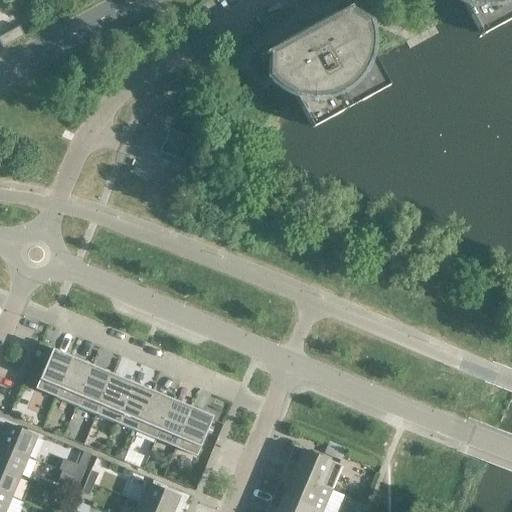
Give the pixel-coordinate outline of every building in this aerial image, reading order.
[(511,0),(457,0),(462,2),(477,29),(494,20),(498,27),(511,18),(511,0)] [(350,7),(336,14),(265,53),(266,55),(268,54),(268,79),(269,78),(273,82),(278,86),(283,90),(292,95),(307,122),(325,112),(328,119),(371,96),(367,89),(385,79),(370,53),(371,42),(371,35),(370,29),(369,24),(370,23),(349,10),(351,9),(350,7)] [(19,26),(0,36),(0,44),(2,48),(24,36),(19,26)] [(196,140),(169,129),(160,151),(186,163),(196,140)] [(35,389),(56,398),(73,358),(52,349),(35,389)] [(92,366),(73,358),(56,398),(76,406),(92,366)] [(112,375),(92,366),(76,406),(96,415),(112,375)] [(132,383),(112,375),(96,415),(116,423),(132,383)] [(152,391),(132,383),(116,423),(135,431),(152,391)] [(172,400),(152,391),(135,431),(155,440),(172,400)] [(192,408),(172,400),(155,440),(175,448),(192,408)] [(213,417),(192,408),(175,448),(196,457),(213,417)] [(4,423),(0,432),(0,445),(28,457),(36,437),(4,423)] [(345,449),(327,442),(322,453),(340,461),(345,449)] [(28,457),(0,445),(0,468),(19,477),(28,457)] [(115,451),(113,456),(122,460),(127,451),(121,448),(115,451)] [(288,458),(283,470),(331,490),(341,466),(302,449),(297,462),(288,458)] [(78,465),(73,476),(80,479),(85,468),(78,465)] [(19,477),(0,468),(0,492),(11,497),(19,477)] [(321,511),(331,490),(283,470),(278,481),(287,485),(282,497),(318,511),(321,511)] [(98,474),(90,471),(86,482),(93,485),(98,474)] [(80,479),(73,476),(68,487),(76,490),(80,479)] [(93,485),(86,482),(81,493),(88,496),(93,485)] [(147,483),(138,504),(157,511),(172,511),(179,497),(147,483)] [(4,511),(11,497),(0,492),(0,511),(4,511)] [(318,511),(282,497),(277,508),(268,505),(265,511),(318,511)] [(351,511),(361,511),(364,505),(352,499),(347,510),(351,511)]
